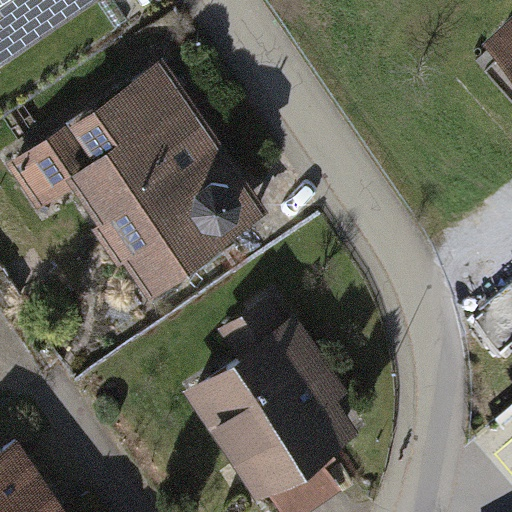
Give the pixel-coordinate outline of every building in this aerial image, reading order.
[(0,0),(0,49),(72,0),(0,0)] [(511,6),(483,33),(511,64),(511,6)] [(163,52),(6,158),(37,204),(73,180),(96,214),(90,218),(117,256),(122,252),(147,288),(268,206),(163,52)] [(235,348),(182,383),(255,491),(264,485),(282,511),(304,511),(343,486),(326,462),(338,454),(329,442),(359,422),(339,392),(349,386),(296,307),(283,316),(267,291),(219,323),(235,348)] [(0,511),(33,511),(61,494),(18,429),(0,440),(0,511)] [(73,511),(61,494),(33,511),(73,511)]
